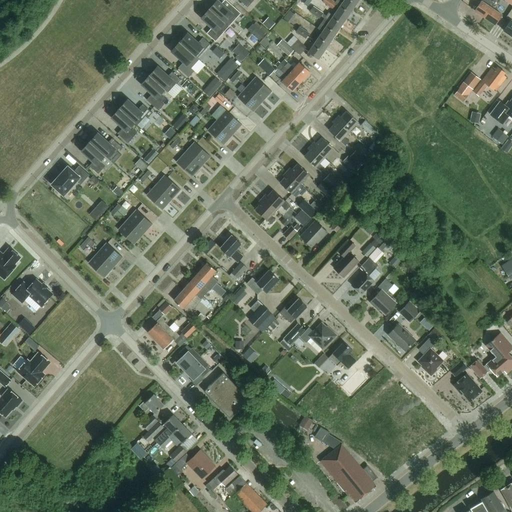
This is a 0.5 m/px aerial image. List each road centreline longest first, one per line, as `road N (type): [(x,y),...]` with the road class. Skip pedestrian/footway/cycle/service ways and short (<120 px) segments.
road 1 (residential): [(470,429),(221,198)]
road 2 (residential): [(8,220),(13,192),(186,0)]
road 3 (residential): [(406,0),(221,198)]
road 4 (residential): [(293,511),(110,322)]
road 5 (residential): [(0,455),(110,322)]
road 6 (residential): [(221,198),(110,322)]
road 7 (residential): [(110,322),(8,220)]
road 8 (tertiary): [(366,511),(470,429)]
